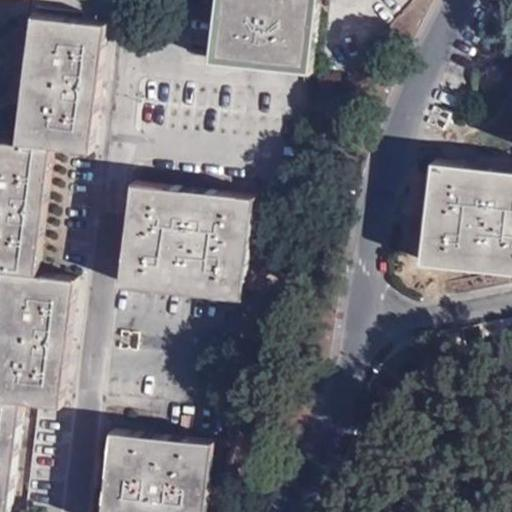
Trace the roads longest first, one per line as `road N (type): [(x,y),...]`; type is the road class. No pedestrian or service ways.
road 1 (residential): [(75,511),(128,0)]
road 2 (residential): [(358,322),(400,123),(460,0)]
road 3 (residential): [(289,511),(329,430),(358,322)]
road 4 (residential): [(358,322),(413,323),(511,305)]
